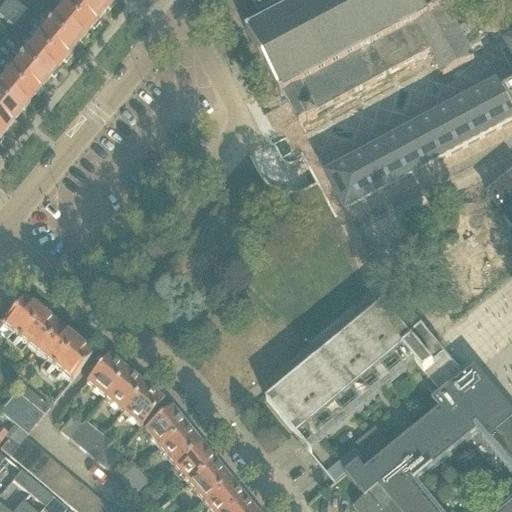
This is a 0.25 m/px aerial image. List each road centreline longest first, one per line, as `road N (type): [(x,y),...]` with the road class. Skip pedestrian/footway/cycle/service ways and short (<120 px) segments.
road 1 (residential): [(286,511),(199,395),(0,237)]
road 2 (residential): [(0,233),(179,19)]
